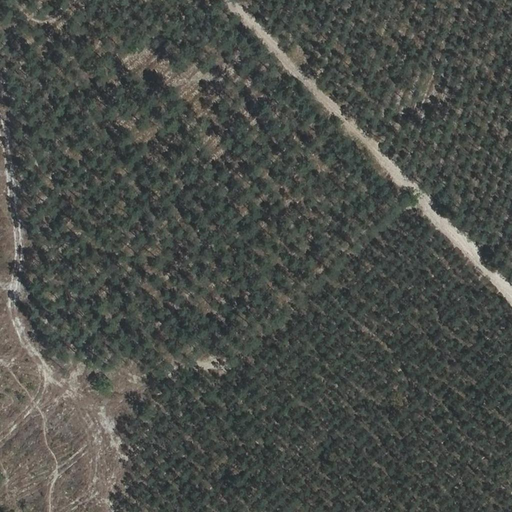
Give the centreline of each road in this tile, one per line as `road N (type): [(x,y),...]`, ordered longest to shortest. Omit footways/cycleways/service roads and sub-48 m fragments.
road 1 (track): [(219,0),(511,292)]
road 2 (track): [(0,90),(27,220),(34,321),(69,367)]
